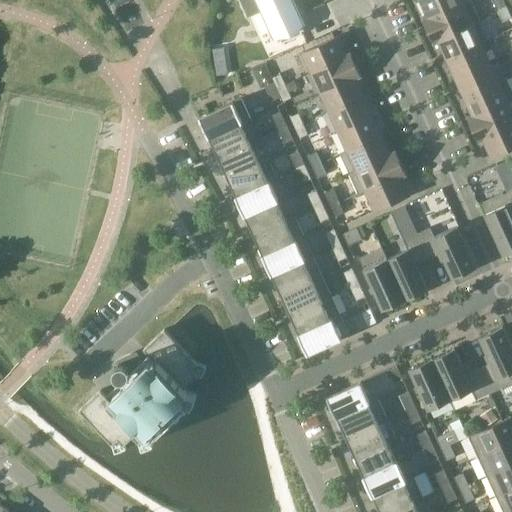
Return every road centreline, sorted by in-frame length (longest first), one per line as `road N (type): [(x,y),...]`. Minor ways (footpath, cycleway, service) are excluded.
road 1 (residential): [(506,294),(374,0)]
road 2 (residential): [(281,396),(506,294)]
road 3 (residential): [(88,372),(215,261)]
road 4 (residential): [(127,511),(0,412)]
road 5 (residential): [(281,396),(215,261)]
road 6 (residential): [(215,261),(149,137)]
road 7 (residential): [(327,511),(281,396)]
